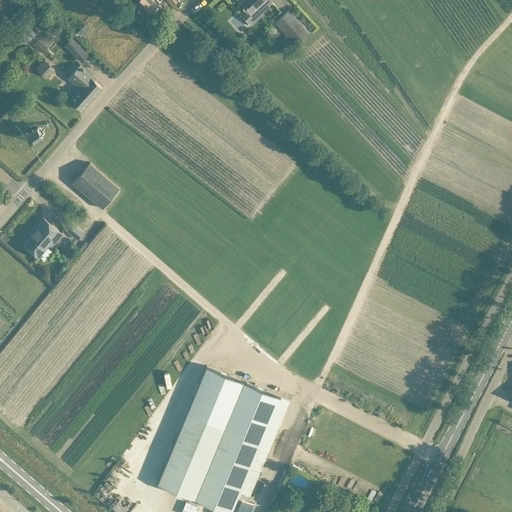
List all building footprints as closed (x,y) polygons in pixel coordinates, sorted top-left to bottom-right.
[(138,0),(129,10),(133,14),(140,21),(157,4),(153,0),(138,0)] [(240,0),(239,2),(243,6),(242,6),(244,8),(244,7),(251,15),(267,0),(240,0)] [(296,45),(310,32),(288,9),(275,21),(296,45)] [(232,22),(244,36),(255,26),(242,12),(232,22)] [(85,39),(88,35),(85,32),(89,28),(85,24),(77,32),(78,32),(76,34),(80,37),(81,36),(85,39)] [(81,60),(87,54),(71,38),(65,44),(81,60)] [(38,39),(33,44),(44,54),(48,49),(38,39)] [(54,68),(43,59),(36,67),(46,77),(54,68)] [(68,76),(80,87),(70,99),(82,109),(103,87),(91,76),(92,75),(80,64),(68,76)] [(37,128),(31,137),(39,143),(45,133),(37,128)] [(103,206),(119,187),(89,162),(73,183),(103,206)] [(24,244),(31,250),(38,256),(50,242),(52,244),(56,239),(62,233),(45,219),(24,244)] [(64,227),(77,238),(83,231),(70,220),(64,227)] [(271,443),(290,399),(206,364),(188,409),(163,468),(157,482),(194,498),(228,511),(249,511),(254,502),(248,499),(271,443)] [(315,395),(298,416),(302,419),(319,398),(315,395)]
